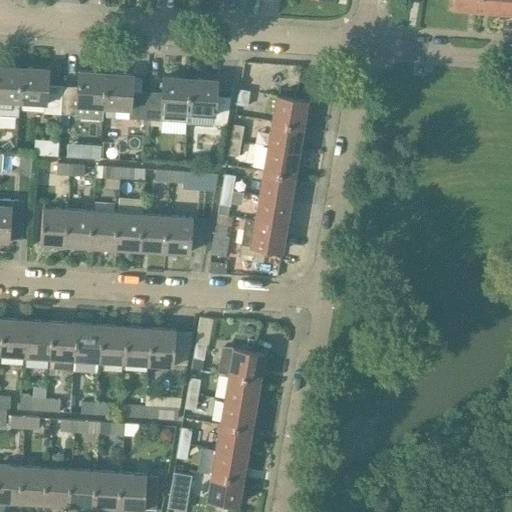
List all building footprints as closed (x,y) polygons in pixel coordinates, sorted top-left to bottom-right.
[(478,10),(479,0),(452,0),(452,8),(478,10)] [(479,0),(478,10),(503,13),(504,0),(479,0)] [(511,0),(504,0),(503,13),(511,13),(511,0)] [(0,114),(19,116),(20,101),(23,68),(0,66),(0,114)] [(23,68),(20,101),(44,103),(43,114),(61,115),(63,86),(47,85),(48,70),(23,68)] [(63,86),(61,115),(75,116),(75,118),(103,120),(104,107),(106,73),(78,71),(77,87),(63,86)] [(106,73),(104,107),(129,108),(128,119),(146,120),(148,92),(141,92),(142,79),(132,79),(132,75),(106,73)] [(148,92),(146,120),(163,121),(162,133),(186,134),(187,122),(188,122),(191,78),(163,77),(162,93),(148,92)] [(188,122),(188,125),(213,127),(213,125),(225,125),(230,98),(215,97),(217,80),(191,78),(188,122)] [(236,104),(247,106),(250,91),(239,89),(236,104)] [(307,101),(276,96),(271,121),(302,126),(307,101)] [(302,126),(271,121),(267,146),(298,151),(302,126)] [(232,124),(230,139),(241,141),(243,126),(232,124)] [(241,141),(230,139),(227,155),(239,157),(241,141)] [(298,151),(267,146),(263,171),(294,176),(298,151)] [(56,175),(70,176),(71,164),(57,163),(56,175)] [(71,164),(70,176),(84,177),(85,165),(71,164)] [(120,167),(106,166),(105,178),(119,179),(120,167)] [(119,179),(133,180),(134,168),(120,167),(119,179)] [(155,182),(169,182),(170,170),(156,169),(155,182)] [(170,170),(169,182),(183,183),(183,171),(170,170)] [(294,176),(263,171),(258,196),(290,201),(294,176)] [(224,174),(221,189),(233,191),(235,176),(224,174)] [(233,191),(221,189),(219,205),(230,207),(233,191)] [(290,201),(258,196),(254,220),(285,226),(290,201)] [(0,241),(9,242),(9,238),(12,200),(0,198),(0,241)] [(12,200),(9,238),(21,239),(24,200),(12,200)] [(66,246),(68,210),(42,208),(40,244),(66,246)] [(68,210),(66,246),(91,247),(93,211),(68,210)] [(93,211),(91,247),(115,249),(117,213),(93,211)] [(117,213),(115,249),(140,250),(142,214),(117,213)] [(142,214),(140,250),(164,252),(166,216),(142,214)] [(216,224),(210,254),(226,257),(230,236),(225,236),(227,226),(231,227),(233,217),(217,214),(216,224)] [(166,216),(164,252),(190,254),(192,218),(166,216)] [(245,219),(240,244),(250,245),(281,251),(285,226),(254,221),(245,219)] [(0,354),(24,356),(26,320),(2,318),(0,344),(0,354)] [(49,358),(51,321),(26,320),(24,356),(49,358)] [(73,360),(76,323),(51,321),(49,358),(73,360)] [(98,361),(101,325),(76,323),(73,360),(98,361)] [(123,363),(125,326),(101,325),(98,361),(123,363)] [(148,364),(150,328),(125,326),(123,363),(148,364)] [(150,328),(148,364),(173,366),(175,330),(150,328)] [(196,342),(193,357),(204,359),(207,344),(196,342)] [(217,372),(228,374),(260,379),(264,354),(221,347),(217,372)] [(223,399),(255,404),(260,379),(228,374),(223,399)] [(187,392),(198,394),(200,379),(189,377),(187,392)] [(198,394),(187,392),(184,408),(195,410),(198,394)] [(22,393),(21,409),(45,410),(46,399),(32,398),(28,394),(22,393)] [(0,407),(10,408),(10,396),(0,395),(0,407)] [(59,411),(60,399),(46,399),(45,410),(59,411)] [(219,423),(251,429),(255,404),(223,399),(219,423)] [(81,401),(81,412),(95,413),(95,402),(81,401)] [(109,414),(110,402),(95,402),(95,413),(109,414)] [(120,403),(119,415),(143,417),(144,405),(120,403)] [(159,403),(159,406),(144,405),(143,417),(158,418),(177,419),(180,404),(159,403)] [(11,427),(39,428),(39,417),(11,416),(11,427)] [(61,418),(60,430),(74,431),(75,419),(61,418)] [(75,419),(74,431),(99,433),(99,421),(75,419)] [(99,421),(99,433),(123,434),(124,423),(99,421)] [(137,435),(138,423),(124,423),(123,434),(137,435)] [(215,448),(247,454),(251,429),(219,423),(215,448)] [(192,429),(180,427),(178,442),(189,444),(192,429)] [(189,444),(178,442),(175,458),(187,460),(189,444)] [(211,473),(243,479),(247,454),(215,448),(211,473)] [(0,500),(19,502),(22,466),(0,464),(0,500)] [(22,466),(19,502),(44,503),(47,467),(22,466)] [(47,467),(44,503),(69,505),(71,469),(47,467)] [(71,469),(69,505),(94,507),(96,471),(71,469)] [(96,471),(94,507),(118,508),(121,472),(96,471)] [(121,472),(118,508),(144,510),(144,508),(146,474),(121,472)] [(174,472),(167,506),(186,509),(192,475),(174,472)] [(243,479),(211,473),(206,499),(238,504),(243,479)]
